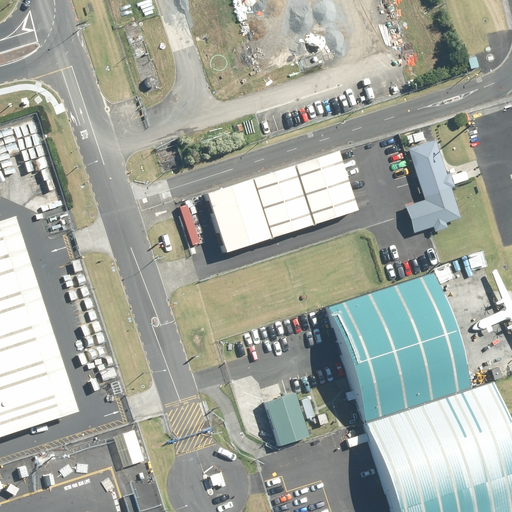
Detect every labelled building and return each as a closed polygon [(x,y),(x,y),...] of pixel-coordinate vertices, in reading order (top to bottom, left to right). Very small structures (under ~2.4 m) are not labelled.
[(216,43),(231,39),(228,29),(243,25),(234,0),(209,0),(187,7),(197,39),(213,34),(216,43)] [(348,60),(349,65),(393,51),(392,46),(395,45),(380,0),(242,0),(263,67),(309,52),(315,70),(348,60)] [(480,68),(475,56),(464,61),(469,72),(480,68)] [(0,191),(2,191),(0,184),(0,171),(5,170),(2,162),(14,158),(17,169),(21,168),(24,177),(20,178),(31,212),(62,202),(36,120),(4,130),(2,124),(0,124),(0,191)] [(435,143),(408,151),(423,201),(402,207),(410,234),(431,228),(457,220),(448,187),(446,182),(435,143)] [(333,154),(198,197),(217,255),(352,212),(333,154)] [(0,437),(75,413),(12,218),(0,221),(0,437)] [(391,285),(325,306),(363,422),(470,388),(433,272),(391,285)] [(85,275),(71,280),(64,282),(67,291),(74,289),(78,302),(71,304),(75,315),(73,316),(77,326),(85,324),(93,349),(107,344),(85,275)] [(93,390),(109,387),(112,397),(118,396),(115,383),(112,369),(89,374),(93,390)] [(491,381),(363,422),(391,511),(511,511),(511,446),(501,412),(491,381)] [(295,390),(262,400),(277,447),(310,436),(295,390)] [(312,400),(300,404),(302,413),(315,409),(312,400)] [(132,432),(119,435),(127,466),(141,462),(132,432)] [(220,473),(210,476),(213,486),(223,483),(220,473)]
